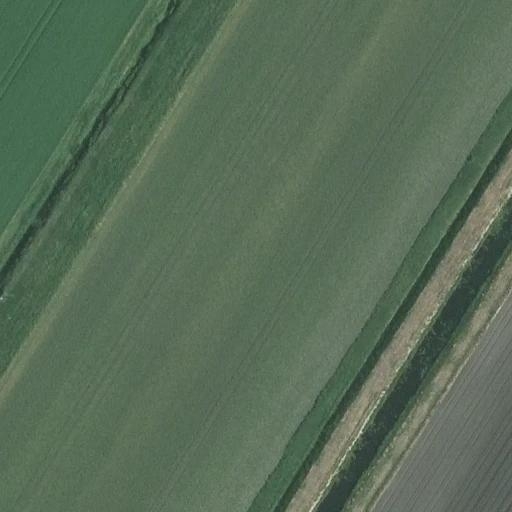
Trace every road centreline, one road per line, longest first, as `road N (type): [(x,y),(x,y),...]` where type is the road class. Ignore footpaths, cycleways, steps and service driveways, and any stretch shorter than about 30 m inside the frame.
road 1 (track): [(511,171),(298,511)]
road 2 (track): [(368,511),(511,283)]
